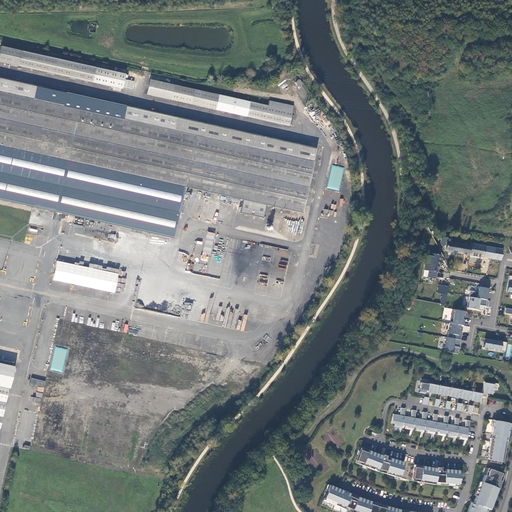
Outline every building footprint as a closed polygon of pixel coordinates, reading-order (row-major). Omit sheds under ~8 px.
[(22,50),(1,46),(0,48),(0,61),(122,89),(126,69),(23,46),(22,50)] [(269,100),(269,102),(268,105),(180,86),(181,83),(181,81),(150,75),(146,94),(289,126),(293,106),(269,100)] [(316,148),(0,78),(0,200),(32,207),(173,239),(184,187),(302,213),(316,148)] [(295,83),(305,96),(308,94),(302,84),(303,83),(300,80),(295,83)] [(268,105),(269,102),(181,83),(180,86),(268,105)] [(340,191),(344,167),(331,165),(327,189),(340,191)] [(253,225),(253,228),(264,230),(266,218),(248,215),(247,224),(253,225)] [(116,234),(95,230),(93,237),(114,242),(116,234)] [(207,232),(203,253),(211,254),(214,233),(207,232)] [(447,237),(442,236),(440,245),(445,245),(444,251),(500,260),(500,258),(502,249),(470,243),(470,246),(446,241),(447,237)] [(423,270),(429,271),(436,272),(440,255),(431,253),(430,256),(425,255),(423,270)] [(57,261),(53,280),(115,292),(120,269),(106,267),(90,263),(89,267),(57,261)] [(446,304),(448,286),(438,285),(437,293),(442,294),(441,303),(446,304)] [(470,291),(469,297),(487,300),(489,289),(478,287),(477,292),(470,291)] [(484,306),(486,306),(487,300),(469,297),(467,296),(466,301),(467,301),(466,308),(483,311),(484,306)] [(466,311),(452,309),(449,323),(463,326),(466,311)] [(461,340),(446,337),(443,352),(458,354),(459,347),(453,346),(454,343),(460,345),(461,340)] [(505,351),(506,342),(487,339),(485,348),(505,351)] [(50,369),(62,372),(67,349),(55,346),(50,369)] [(0,427),(14,367),(0,363),(0,427)] [(427,392),(428,385),(421,383),(418,393),(425,395),(425,391),(427,392)] [(436,395),(438,385),(429,383),(428,385),(427,392),(427,393),(436,395)] [(498,385),(484,383),(482,394),(481,397),(486,398),(486,395),(492,396),(493,391),(497,392),(498,385)] [(447,397),(449,387),(440,385),(438,395),(447,397)] [(460,389),(451,388),(449,398),(458,399),(460,389)] [(471,392),(462,390),(460,400),(469,402),(471,392)] [(482,394),(473,392),(471,402),(480,404),(481,397),(482,394)] [(140,417),(94,407),(84,452),(130,462),(140,417)] [(399,416),(392,414),(390,424),(401,426),(403,417),(405,409),(401,408),(399,416)] [(410,418),(403,417),(401,426),(412,428),(414,419),(415,411),(411,411),(410,418)] [(421,420),(414,419),(412,428),(423,430),(425,421),(426,413),(422,413),(421,420)] [(431,422),(425,421),(423,430),(434,432),(435,423),(437,416),(433,415),(431,422)] [(435,423),(434,432),(444,434),(446,425),(448,418),(444,417),(442,424),(435,423)] [(446,425),(444,434),(455,436),(457,427),(458,420),(455,419),(453,426),(446,425)] [(457,427),(455,436),(466,439),(469,422),(465,421),(464,429),(457,427)] [(499,423),(493,422),(490,436),(493,436),(492,440),(490,439),(486,457),(487,457),(487,461),(490,461),(502,463),(506,442),(509,425),(502,423),(502,422),(499,422),(499,423)] [(381,456),(360,448),(355,460),(362,463),(361,466),(376,471),(376,469),(384,471),(383,474),(398,478),(403,463),(385,457),(385,456),(381,455),(381,456)] [(435,469),(413,465),(411,479),(418,480),(417,483),(433,485),(434,483),(442,484),(441,486),(457,488),(458,475),(458,472),(440,470),(440,469),(436,468),(435,469)] [(493,472),(488,470),(485,477),(483,476),(472,504),(469,504),(466,511),(485,511),(486,510),(488,511),(491,504),(489,503),(494,489),(497,490),(499,483),(497,482),(500,475),(495,473),(496,472),(493,471),(493,472)] [(410,511),(409,511),(407,511),(399,510),(377,504),(356,497),(346,493),(346,492),(342,490),(342,491),(328,485),(322,500),(343,509),(344,506),(351,510),(350,511),(410,511)]
